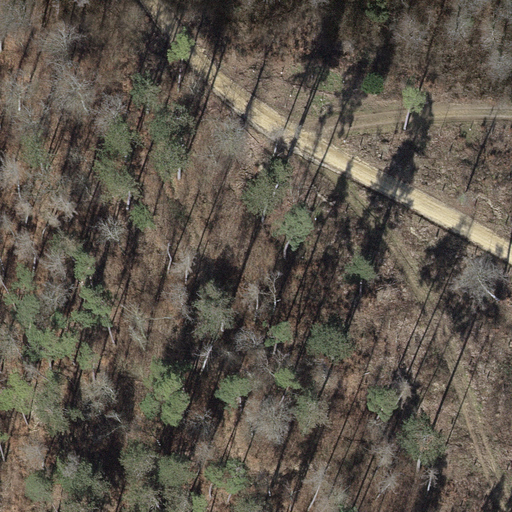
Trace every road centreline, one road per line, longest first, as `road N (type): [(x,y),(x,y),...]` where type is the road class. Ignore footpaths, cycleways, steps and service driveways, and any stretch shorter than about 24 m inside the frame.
road 1 (track): [(511,110),(358,127),(289,144),(422,295),(511,480)]
road 2 (track): [(511,256),(264,131),(151,0)]
